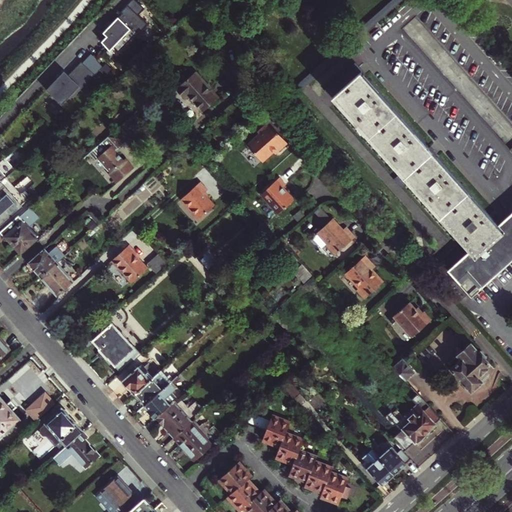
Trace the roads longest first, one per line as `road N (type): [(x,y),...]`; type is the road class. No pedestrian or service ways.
road 1 (residential): [(0,290),(180,493)]
road 2 (residential): [(180,493),(240,442),(317,511)]
road 3 (tertiary): [(511,405),(394,511)]
